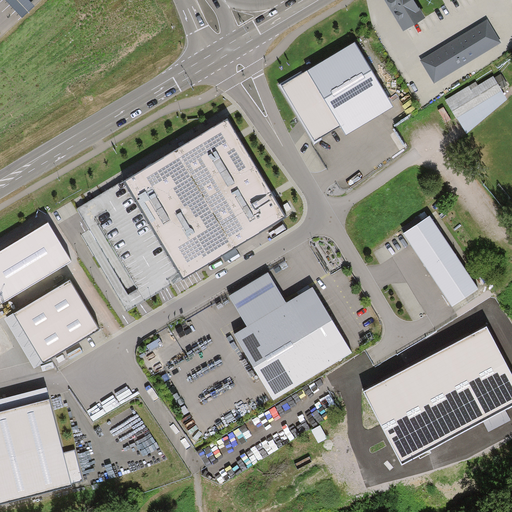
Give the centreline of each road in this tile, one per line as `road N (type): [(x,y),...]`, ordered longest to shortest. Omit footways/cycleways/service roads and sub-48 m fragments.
road 1 (residential): [(327,217),(116,342),(100,381)]
road 2 (secondary): [(228,48),(0,188)]
road 3 (residential): [(228,48),(327,217)]
road 4 (residential): [(327,217),(401,340)]
